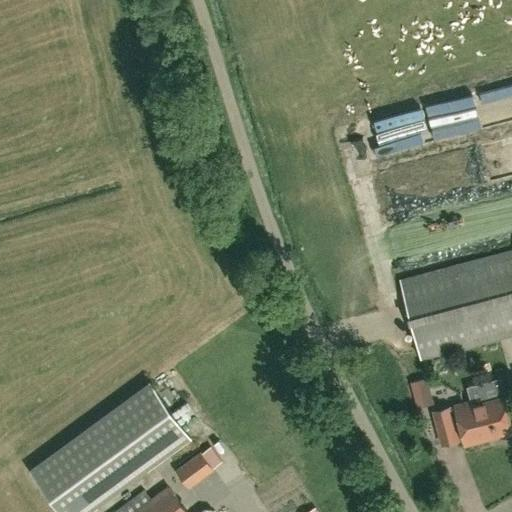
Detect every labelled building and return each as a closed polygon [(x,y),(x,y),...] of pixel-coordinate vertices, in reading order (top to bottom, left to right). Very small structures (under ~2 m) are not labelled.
[(511,246),(399,275),(420,354),(511,329),(511,246)] [(460,361),(468,375),(492,363),(484,348),(460,361)] [(30,469),(61,511),(88,511),(190,438),(149,382),(30,469)] [(474,406),(483,439),(511,431),(511,426),(504,398),(474,406)] [(443,444),(458,440),(456,430),(462,428),(466,443),(483,439),(474,406),(473,401),(456,405),(457,409),(451,410),(450,407),(434,411),(443,444)] [(200,452),(176,470),(188,486),(212,468),(200,452)] [(135,511),(187,511),(169,487),(135,511)]
